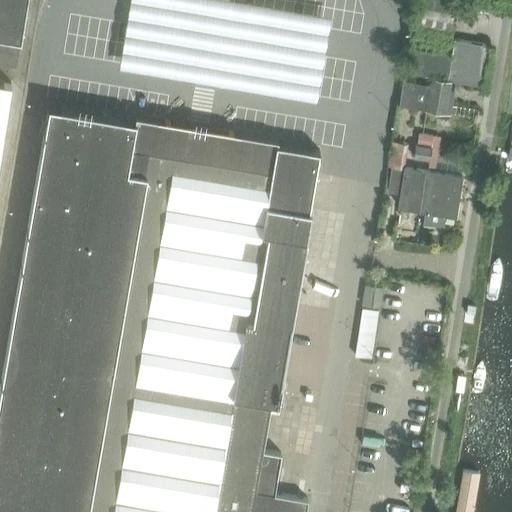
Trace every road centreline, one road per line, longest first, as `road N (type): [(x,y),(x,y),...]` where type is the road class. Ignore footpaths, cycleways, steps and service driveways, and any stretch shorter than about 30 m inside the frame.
road 1 (unclassified): [(503,0),(420,511)]
road 2 (unknown): [(369,114),(323,511)]
road 3 (unknown): [(0,290),(46,68)]
